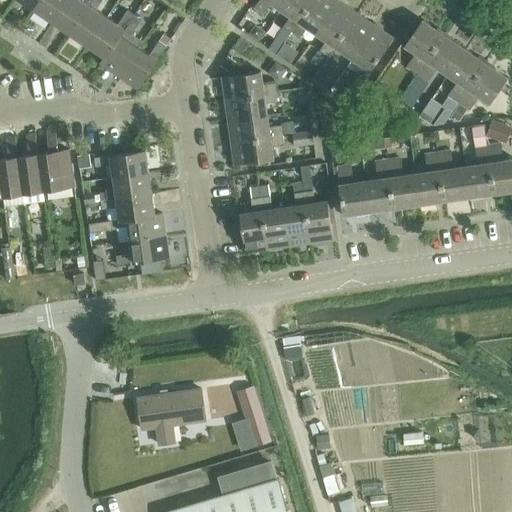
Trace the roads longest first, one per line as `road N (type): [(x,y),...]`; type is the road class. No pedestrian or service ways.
road 1 (tertiary): [(214,297),(511,255)]
road 2 (track): [(254,291),(323,511)]
road 3 (residential): [(214,297),(185,102)]
road 4 (unclassified): [(81,511),(71,460),(78,315)]
road 5 (residential): [(185,102),(113,114),(78,105),(0,108)]
road 6 (tertiary): [(78,315),(214,297)]
